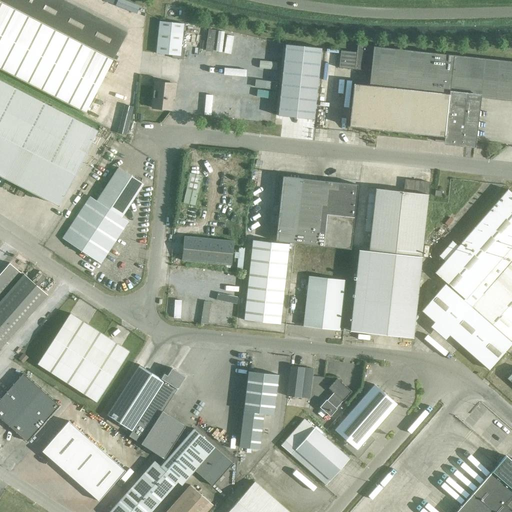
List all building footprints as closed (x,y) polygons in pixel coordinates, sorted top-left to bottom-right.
[(0,0),(0,69),(85,113),(127,33),(63,0),(0,0)] [(183,60),(184,48),(181,48),(183,24),(160,21),(156,53),(172,55),(172,58),(183,60)] [(285,44),(277,116),(313,120),(321,48),(285,44)] [(452,142),(471,144),(476,98),(511,101),(511,62),(357,45),(356,53),(340,51),(338,68),(370,72),(369,86),(353,84),(348,127),(435,136),(434,142),(452,143),(452,142)] [(0,176),(58,206),(97,131),(0,81),(0,176)] [(174,94),(175,85),(155,82),(152,108),(170,110),(172,94),(174,94)] [(86,243),(81,252),(100,264),(128,222),(121,218),(143,185),(118,168),(96,201),(89,197),(67,230),(86,243)] [(194,206),(201,176),(189,174),(183,203),(194,206)] [(275,241),(295,244),(350,250),(357,185),(282,177),(275,241)] [(371,232),(368,253),(421,258),(429,183),(405,180),(403,192),(369,188),(364,231),(371,232)] [(511,247),(511,246),(511,244),(511,194),(507,190),(435,273),(464,299),(463,301),(445,285),(422,311),(489,370),(511,343),(471,308),(472,307),(511,342),(511,247)] [(234,242),(184,237),(181,261),(231,266),(234,242)] [(244,320),(280,324),(288,245),(252,241),(244,320)] [(421,258),(368,253),(359,252),(350,331),(412,338),(421,258)] [(9,263),(0,273),(14,285),(17,283),(23,276),(9,263)] [(0,273),(0,287),(7,294),(10,291),(14,285),(0,273)] [(24,275),(23,276),(17,283),(40,303),(47,295),(24,275)] [(308,276),(303,327),(339,331),(345,280),(308,276)] [(17,283),(14,285),(10,291),(33,311),(40,303),(17,283)] [(10,291),(7,294),(3,298),(26,319),(33,311),(10,291)] [(3,298),(0,301),(0,309),(19,327),(26,319),(3,298)] [(0,323),(12,334),(19,327),(0,309),(0,323)] [(70,313),(37,364),(96,403),(129,352),(70,313)] [(0,337),(6,342),(12,334),(0,323),(0,337)] [(23,354),(19,359),(23,363),(28,357),(23,354)] [(164,381),(139,365),(106,415),(131,432),(164,381)] [(290,366),(287,396),(300,398),(309,399),(313,369),(304,368),(290,366)] [(131,432),(128,437),(164,459),(179,435),(157,420),(162,412),(177,389),(185,377),(171,368),(167,376),(164,374),(160,379),(164,381),(131,432)] [(243,413),(239,447),(259,450),(263,414),(273,415),(278,375),(248,372),(243,413)] [(0,418),(27,442),(59,406),(23,374),(0,399),(0,418)] [(343,402),(352,392),(337,379),(328,388),(333,393),(327,401),(326,400),(319,408),(321,409),(326,413),(330,417),(336,409),(336,408),(342,401),(343,402)] [(374,385),(334,430),(347,442),(343,446),(357,458),(369,446),(365,441),(397,405),(374,385)] [(321,409),(317,414),(322,418),(326,413),(321,409)] [(349,459),(321,435),(322,433),(315,427),(314,428),(304,419),(280,445),(326,485),(330,480),(349,459)] [(60,468),(87,438),(68,421),(41,452),(60,468)] [(165,461),(160,467),(177,482),(181,486),(188,477),(194,471),(212,486),(232,463),(193,429),(165,461)] [(87,438),(60,468),(79,485),(106,454),(87,438)] [(125,471),(106,454),(79,485),(98,502),(125,471)] [(511,511),(511,462),(505,456),(472,494),(493,511),(511,511)] [(150,511),(177,482),(154,461),(109,511),(150,511)] [(263,490),(254,482),(227,511),(288,511),(272,498),(263,490)] [(206,511),(213,505),(190,485),(166,511),(206,511)] [(493,511),(472,494),(456,511),(493,511)]
